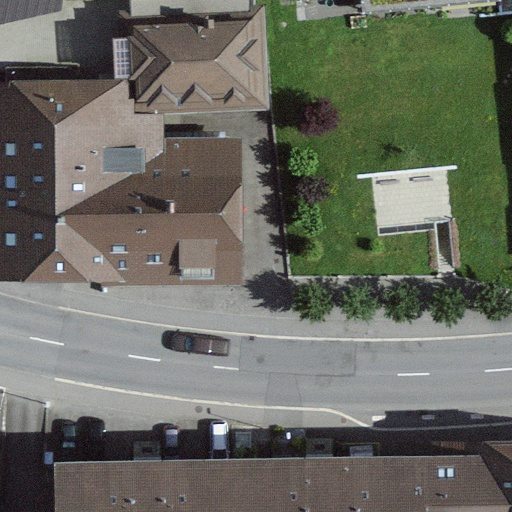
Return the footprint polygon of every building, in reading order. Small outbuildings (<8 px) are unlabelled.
[(187,0),(167,9),(168,21),(252,17),(252,0),(187,0)] [(138,103),(257,97),(252,17),(168,21),(131,23),(134,93),(134,103),(138,103)] [(227,141),(138,142),(138,103),(134,103),(134,93),(7,93),(7,264),(102,264),(102,278),(228,278),(227,141)] [(230,467),(231,511),(332,511),(332,465),(332,457),(306,458),(306,465),(230,467)] [(511,511),(511,459),(454,463),(332,465),(332,511),(511,511)] [(61,470),(61,511),(231,511),(230,467),(161,468),(161,460),(133,461),(133,468),(61,470)]
